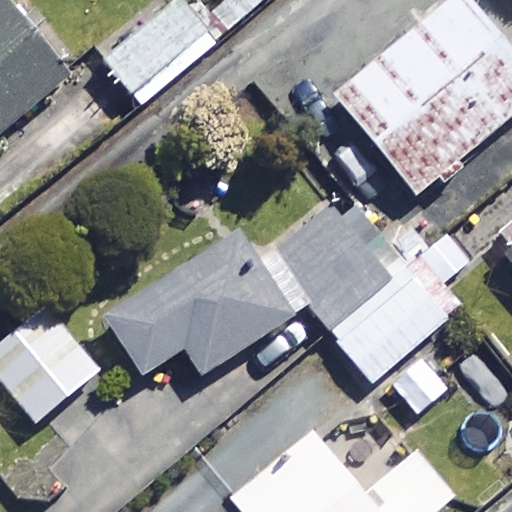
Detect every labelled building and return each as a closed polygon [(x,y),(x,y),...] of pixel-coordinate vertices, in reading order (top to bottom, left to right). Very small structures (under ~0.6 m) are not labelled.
[(207,44),(168,0),(162,0),(92,62),(133,110),(207,44)] [(511,107),(511,67),(455,0),(439,0),(319,100),(402,199),(511,107)] [(0,128),(60,75),(0,7),(0,128)] [(455,308),(433,281),(460,259),(430,222),(378,264),(325,200),(258,255),(295,301),(362,384),(455,308)] [(258,255),(218,206),(84,315),(135,378),(170,350),(196,382),(295,301),(258,255)] [(511,240),(496,254),(511,273),(511,240)] [(96,369),(41,306),(0,341),(0,387),(32,425),(96,369)] [(355,495),(305,434),(221,502),(229,511),(431,511),(447,499),(408,452),(355,495)]
